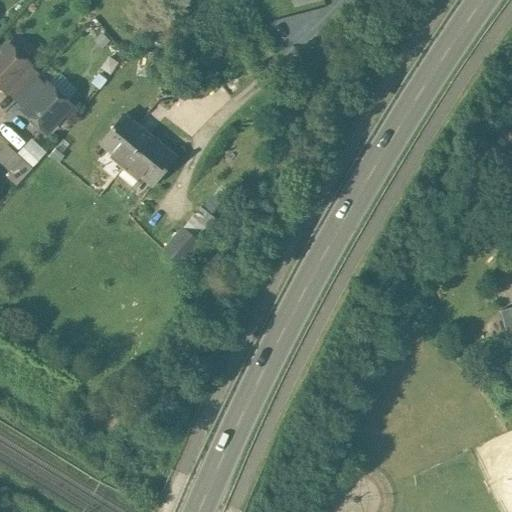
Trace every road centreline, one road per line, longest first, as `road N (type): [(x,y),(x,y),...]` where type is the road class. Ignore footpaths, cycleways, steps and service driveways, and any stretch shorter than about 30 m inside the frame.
road 1 (primary): [(198,511),(325,248),(484,0)]
road 2 (track): [(159,210),(185,178),(200,141),(344,0)]
